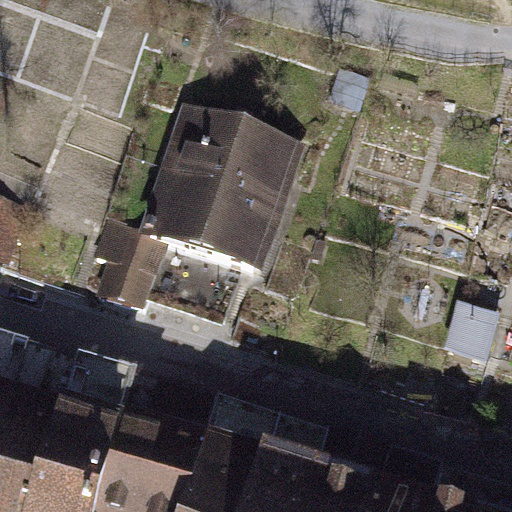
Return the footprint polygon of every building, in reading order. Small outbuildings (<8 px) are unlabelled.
[(296,151),(213,123),(195,181),(175,174),(156,230),(151,228),(148,236),(112,225),(100,261),(113,266),(102,299),(145,313),(150,298),(227,324),(244,272),(255,275),(296,151)] [(0,270),(7,273),(28,214),(0,202),(0,270)] [(451,353),(481,362),(492,321),(461,311),(451,353)] [(30,351),(0,342),(0,446),(13,408),(30,351)] [(55,359),(30,351),(13,408),(0,446),(0,511),(9,511),(39,415),(55,359)] [(36,511),(79,367),(55,359),(39,415),(9,511),(36,511)] [(107,511),(134,439),(120,435),(134,382),(79,367),(36,511),(107,511)] [(145,442),(134,439),(107,511),(187,511),(206,459),(222,407),(160,389),(145,442)] [(281,426),(222,407),(206,459),(187,511),(252,511),(265,477),(281,426)] [(310,511),(331,442),(281,426),(265,477),(252,511),(310,511)] [(390,460),(331,442),(310,511),(376,511),(377,510),(376,509),(390,460)] [(432,511),(444,476),(390,460),(376,509),(377,510),(376,511),(432,511)]
